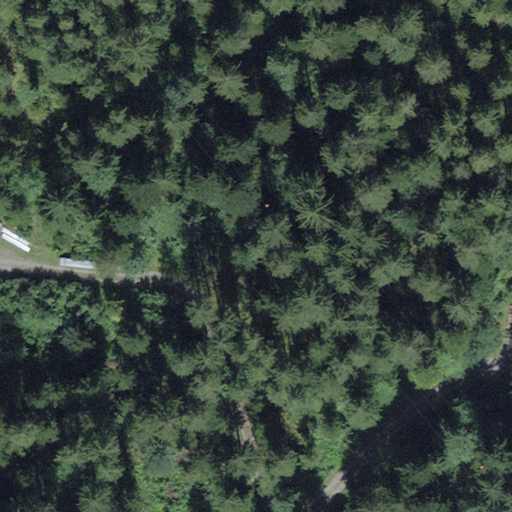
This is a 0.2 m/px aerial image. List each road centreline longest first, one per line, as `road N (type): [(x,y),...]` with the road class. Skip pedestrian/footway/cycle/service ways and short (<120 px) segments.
road 1 (track): [(0,265),(155,278),(180,295),(266,478),(301,511)]
road 2 (track): [(305,511),(413,404),(511,352)]
